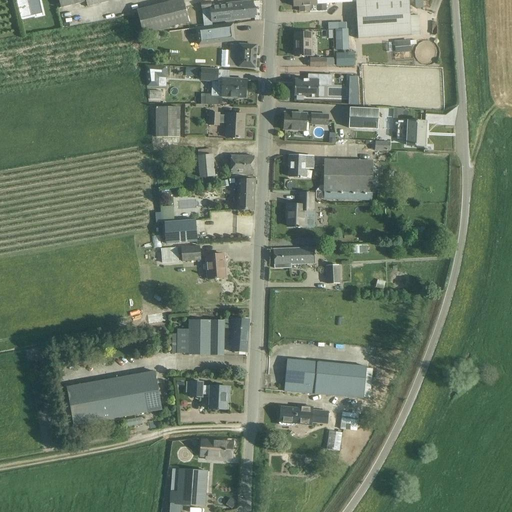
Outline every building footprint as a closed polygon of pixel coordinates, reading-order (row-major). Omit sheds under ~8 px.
[(58,0),(61,8),(85,2),(87,7),(113,0),(58,0)] [(183,0),(173,0),(136,10),(143,34),(190,22),(183,0)] [(309,6),(317,5),(356,3),(357,39),(420,35),(419,15),(410,16),(408,0),(293,0),(294,7),(299,6),(299,12),(310,12),(309,6)] [(210,6),(212,22),(254,17),(254,16),(256,16),(256,8),(253,8),(253,1),(210,6)] [(338,22),(328,23),(328,29),(336,29),(336,50),(348,50),(347,28),(338,29),(338,22)] [(197,29),(199,45),(234,40),(232,25),(197,29)] [(294,33),(294,40),(296,40),(296,56),(312,56),(311,32),(294,33)] [(409,41),(395,42),(396,50),(410,49),(409,41)] [(240,67),(254,67),(255,46),(241,45),(239,45),(239,46),(230,45),(229,66),(238,66),(238,67),(240,67)] [(355,66),(356,52),(337,52),(336,65),(355,66)] [(326,58),(310,58),(310,67),(326,67),(326,58)] [(244,96),(245,81),(216,79),(217,70),(201,69),(201,81),(212,82),(211,94),(205,94),(205,96),(201,96),(201,104),(222,104),(222,97),(219,97),(219,95),(244,96)] [(294,80),(294,96),(307,96),(307,98),(318,98),(318,86),(332,86),(332,75),(318,75),(318,80),(307,80),(294,80)] [(179,107),(156,107),(156,137),(179,137),(179,107)] [(349,108),(349,128),(377,130),(378,109),(349,108)] [(227,114),(227,116),(219,115),(220,113),(209,112),(208,125),(219,126),(219,123),(226,124),(226,138),(243,139),(244,115),(227,114)] [(284,112),(283,129),(305,130),(305,122),(311,122),(311,124),(327,124),(327,114),(311,114),(311,115),(305,115),(305,113),(284,112)] [(397,120),(396,139),(407,139),(407,145),(424,146),(425,122),(397,120)] [(374,149),(390,150),(390,142),(374,141),(374,149)] [(211,149),(198,150),(200,178),(213,177),(211,149)] [(231,156),(231,174),(253,174),(254,156),(231,156)] [(305,177),(305,168),(313,169),(313,157),(306,157),(306,156),(289,156),(289,163),(290,163),(289,177),(305,177)] [(324,159),(323,173),(316,173),(315,199),(372,200),(372,193),(373,160),(324,159)] [(238,179),(237,210),(253,210),(254,180),(238,179)] [(312,210),(313,194),(300,193),(299,205),(287,205),(287,213),(288,213),(287,226),(314,228),(315,210),(312,210)] [(162,208),(165,219),(175,217),(173,205),(162,208)] [(195,219),(164,222),(165,244),(197,242),(195,219)] [(200,246),(181,248),(182,262),(201,260),(200,246)] [(178,248),(161,249),(162,264),(179,263),(178,248)] [(273,249),(274,265),(275,268),(291,268),(291,264),(314,263),(313,248),(273,249)] [(223,263),(224,261),(223,254),(206,255),(208,279),(224,278),(223,263)] [(338,265),(326,265),(327,284),(339,283),(338,265)] [(378,280),(376,288),(383,289),(385,282),(378,280)] [(226,291),(206,292),(207,306),(227,304),(226,291)] [(247,353),(248,336),(249,320),(233,318),(230,352),(247,353)] [(188,320),(188,330),(177,330),(177,334),(172,334),(172,353),(187,354),(187,355),(224,356),(224,320),(188,320)] [(366,366),(317,361),(287,359),(284,392),(314,394),(363,399),(366,366)] [(155,371),(66,387),(73,426),(162,410),(155,371)] [(203,395),(209,395),(209,409),(226,410),(227,399),(226,399),(226,397),(229,397),(229,387),(203,386),(203,382),(190,381),(190,382),(186,382),(185,392),(190,392),(189,398),(202,398),(203,395)] [(295,426),(296,420),(303,421),(303,424),(311,425),(311,423),(327,425),(328,411),(312,410),(312,408),(305,407),(304,410),(297,409),(280,407),(279,419),(280,419),(279,424),(295,426)] [(342,412),(340,429),(346,430),(346,424),(357,425),(358,414),(342,412)] [(341,451),(343,432),(330,431),(328,449),(341,451)] [(232,458),(233,442),(201,440),(200,456),(226,458),(226,461),(231,461),(232,458)] [(192,459),(191,448),(179,449),(180,460),(192,459)] [(208,471),(178,469),(172,469),(171,491),(170,491),(169,504),(170,504),(169,511),(180,511),(181,505),(205,507),(208,471)]
